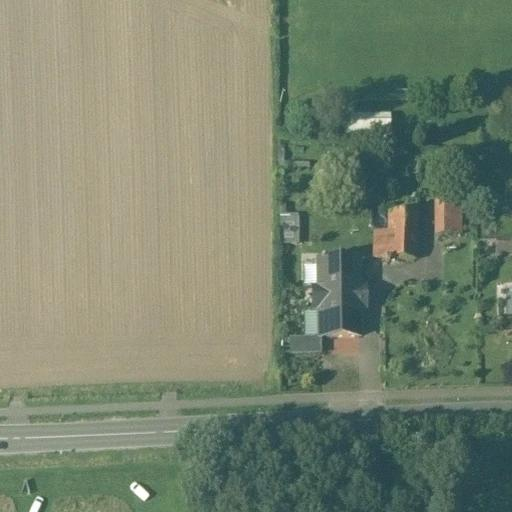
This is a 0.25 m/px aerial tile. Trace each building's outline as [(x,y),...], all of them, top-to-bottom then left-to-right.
[(307,111),(307,135),(325,135),(325,111),(307,111)] [(394,141),(394,113),(348,113),(348,141),(394,141)] [(458,196),(434,196),(434,237),(458,236),(458,196)] [(283,243),(301,244),(302,214),(283,214),(283,243)] [(414,216),(389,215),(387,261),(412,262),(414,216)] [(511,240),(494,241),(495,254),(511,252),(511,240)] [(318,312),(318,340),(357,340),(357,311),(363,311),(363,292),(357,293),(357,264),(317,264),(317,292),(311,292),(311,312),(318,312)]
